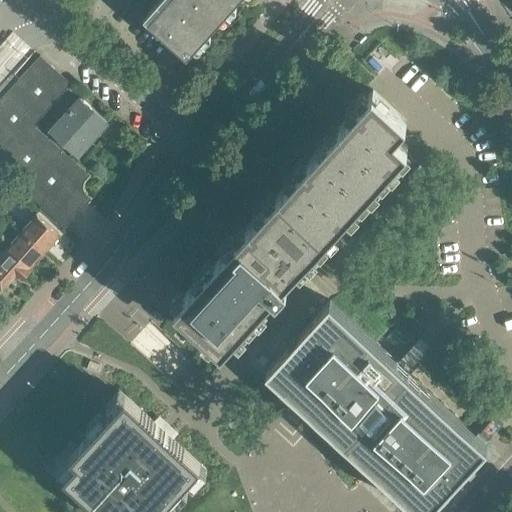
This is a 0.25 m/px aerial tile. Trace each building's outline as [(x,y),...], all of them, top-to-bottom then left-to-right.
[(165,0),(148,20),(187,55),(236,0),(165,0)] [(0,99),(0,168),(65,227),(91,199),(87,195),(85,194),(85,193),(84,190),(83,189),(83,188),(83,186),(83,185),(83,184),(84,181),(85,180),(85,179),(86,178),(90,174),(35,124),(71,83),(40,55),(8,91),(0,99)] [(223,347),(239,329),(274,291),(277,295),(288,283),(285,280),(408,146),(395,134),(407,120),(373,89),(176,304),(223,347)] [(107,121),(81,97),(52,131),(78,154),(107,121)] [(37,213),(22,230),(29,236),(31,235),(39,242),(36,245),(43,252),(45,253),(48,250),(46,248),(51,243),(53,243),(57,239),(57,236),(59,234),(37,213)] [(22,230),(8,246),(31,266),(32,264),(35,264),(39,259),(39,257),(43,252),(36,245),(39,242),(31,235),(29,236),(22,230)] [(31,266),(8,246),(0,254),(0,264),(1,266),(1,270),(11,280),(16,274),(20,277),(22,275),(25,275),(29,271),(29,268),(31,266)] [(0,287),(4,288),(11,280),(1,270),(1,266),(0,264),(0,287)] [(455,492),(449,486),(488,444),(408,371),(398,362),(330,299),(328,302),(315,317),(305,327),(276,359),(267,368),(422,511),(425,511),(435,502),(440,507),(455,492)] [(64,474),(105,511),(157,511),(201,464),(187,451),(173,438),(174,437),(169,432),(168,434),(159,425),(160,424),(155,419),(154,420),(126,395),(71,455),(77,460),(64,474)]
